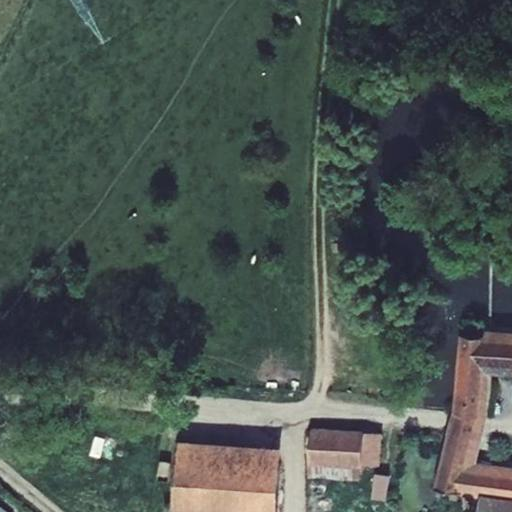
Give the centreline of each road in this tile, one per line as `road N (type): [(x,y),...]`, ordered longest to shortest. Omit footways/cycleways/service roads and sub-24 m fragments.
road 1 (track): [(293,393),(322,0)]
road 2 (unknown): [(305,511),(309,431),(326,401),(452,420)]
